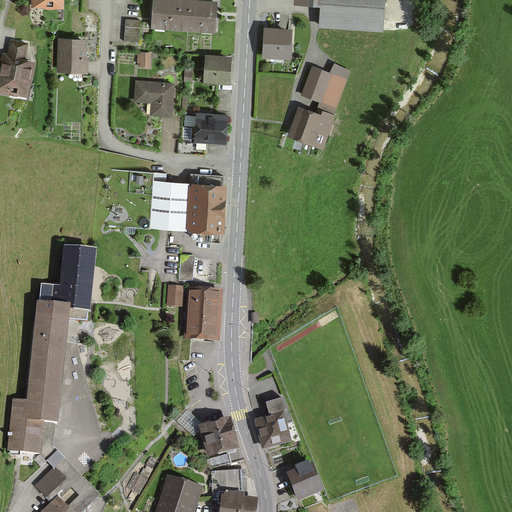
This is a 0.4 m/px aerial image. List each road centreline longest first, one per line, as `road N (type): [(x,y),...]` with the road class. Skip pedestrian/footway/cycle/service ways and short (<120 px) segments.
road 1 (tertiary): [(240,168),(232,366),(267,511)]
road 2 (residential): [(104,0),(106,142),(166,161),(240,168)]
road 3 (tertiary): [(250,0),(240,168)]
